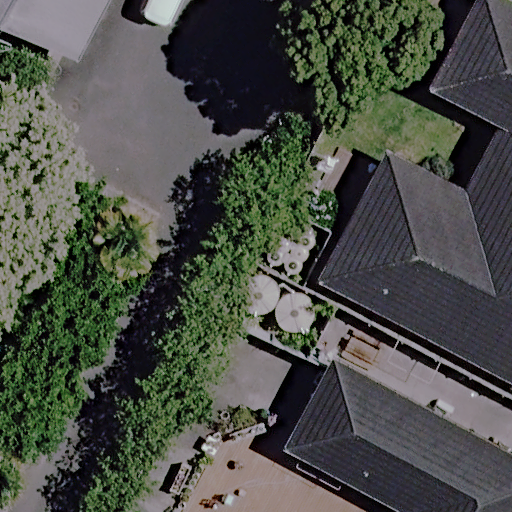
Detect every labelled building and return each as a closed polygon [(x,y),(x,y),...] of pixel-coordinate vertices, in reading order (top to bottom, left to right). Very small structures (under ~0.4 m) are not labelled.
[(0,0),(0,33),(66,68),(102,0),(0,0)] [(511,388),(511,7),(497,0),(468,0),(420,91),(491,128),(459,192),(382,149),(308,282),(511,388)] [(92,204),(32,171),(0,228),(0,278),(39,300),(92,204)] [(0,370),(22,318),(0,308),(0,370)] [(511,511),(511,457),(326,359),(320,369),(273,452),(388,511),(511,511)]
